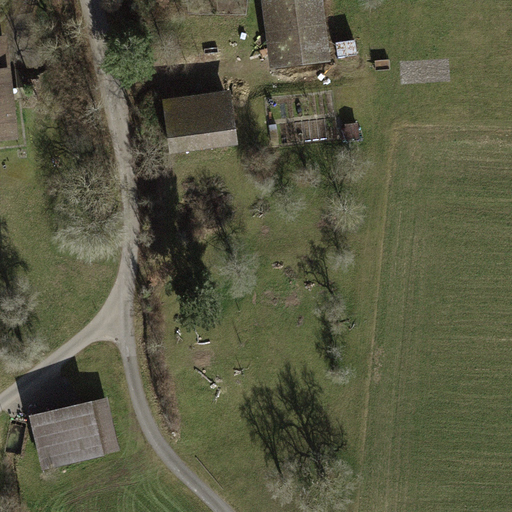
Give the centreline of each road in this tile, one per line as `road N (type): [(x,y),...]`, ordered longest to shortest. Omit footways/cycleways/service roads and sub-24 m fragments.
road 1 (residential): [(90,0),(133,194),(125,311)]
road 2 (unclassified): [(125,311),(147,422),(166,454),(224,511)]
road 3 (track): [(0,405),(125,311)]
